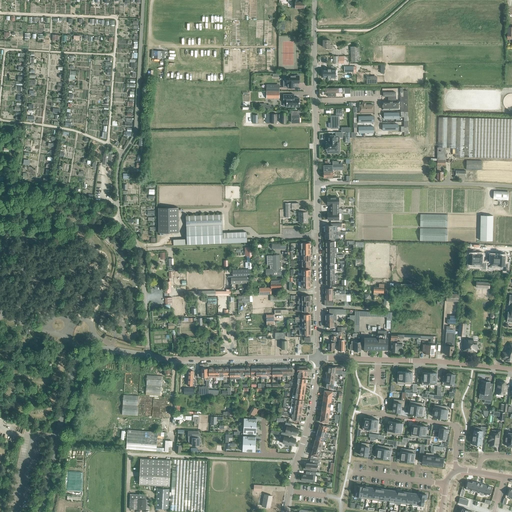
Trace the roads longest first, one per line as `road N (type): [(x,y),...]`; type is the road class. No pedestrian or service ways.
road 1 (unclassified): [(41,511),(79,357),(99,348),(148,355)]
road 2 (track): [(296,461),(131,455),(127,511)]
road 3 (unclassified): [(316,183),(511,187)]
road 4 (residential): [(511,368),(317,357)]
road 5 (residential): [(317,357),(316,183)]
road 6 (residential): [(317,357),(148,355)]
road 7 (unclassified): [(148,355),(142,256),(117,219),(117,197)]
road 8 (residential): [(453,468),(457,426),(362,412)]
